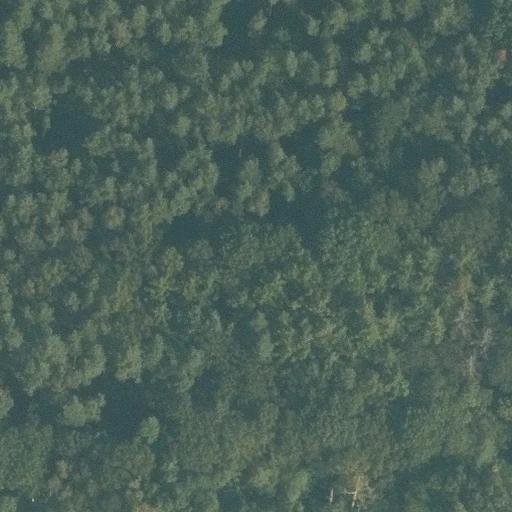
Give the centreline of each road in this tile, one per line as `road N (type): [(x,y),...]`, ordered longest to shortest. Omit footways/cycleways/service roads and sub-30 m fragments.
road 1 (track): [(511,271),(17,317)]
road 2 (track): [(252,448),(17,317)]
